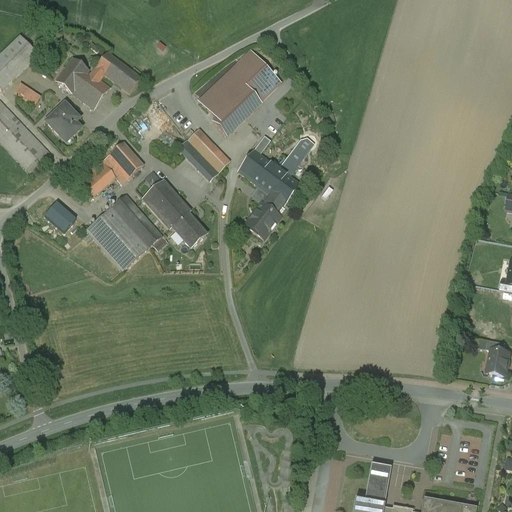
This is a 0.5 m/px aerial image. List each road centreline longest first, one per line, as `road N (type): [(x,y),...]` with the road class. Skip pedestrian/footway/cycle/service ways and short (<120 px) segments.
road 1 (tertiary): [(511,406),(382,388),(259,387),(141,403),(42,432)]
road 2 (unclassified): [(329,0),(134,101),(9,215)]
road 3 (unclassified): [(0,262),(42,432)]
